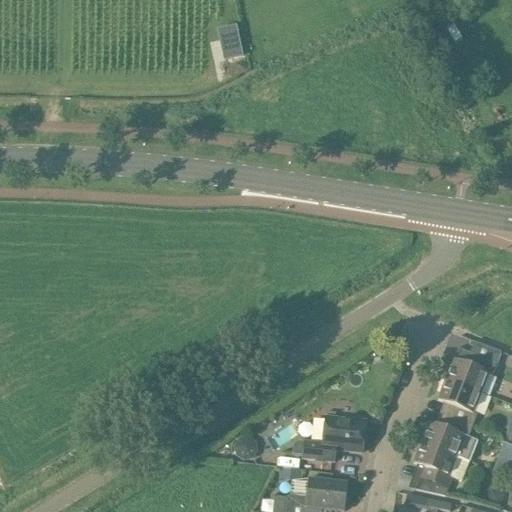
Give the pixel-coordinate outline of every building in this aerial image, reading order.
[(241,57),(235,28),(218,31),(224,60),(241,57)] [(445,381),(480,395),(488,375),(492,376),(497,365),(494,364),(498,353),(500,354),(499,355),(500,356),(501,353),(474,343),(465,365),(453,360),(445,381)] [(480,395),(445,381),(437,402),(449,406),(445,417),(472,427),(476,417),(472,415),(480,395)] [(421,442),(456,456),(469,461),(477,441),(468,438),(472,427),(445,417),(441,427),(429,423),(421,442)] [(302,460),(333,464),(335,451),(361,454),(365,423),(325,419),(322,445),(304,442),(302,460)] [(233,448),(235,457),(243,462),(253,460),(258,452),(256,443),(248,438),(238,440),(233,448)] [(421,442),(413,464),(425,469),(416,491),(445,498),(452,479),(461,483),(469,461),(456,456),(421,442)] [(510,464),(497,459),(493,472),(505,477),(510,464)] [(273,511),(311,511),(312,509),(335,511),(343,511),(347,485),(309,480),(307,500),(303,499),(300,501),(275,498),(273,511)] [(438,511),(440,503),(406,495),(404,507),(425,511),(427,508),(438,511)] [(440,503),(438,511),(442,511),(450,511),(451,505),(440,503)]
